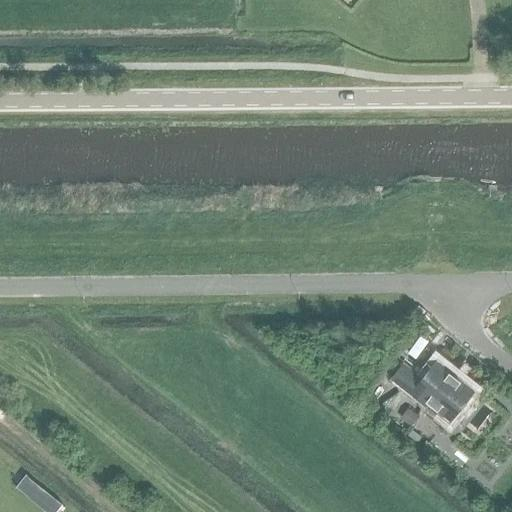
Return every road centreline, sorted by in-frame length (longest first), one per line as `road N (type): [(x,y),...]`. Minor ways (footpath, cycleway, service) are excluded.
road 1 (tertiary): [(511,98),(0,102)]
road 2 (unclassified): [(417,276),(0,286)]
road 3 (residential): [(417,276),(511,362)]
